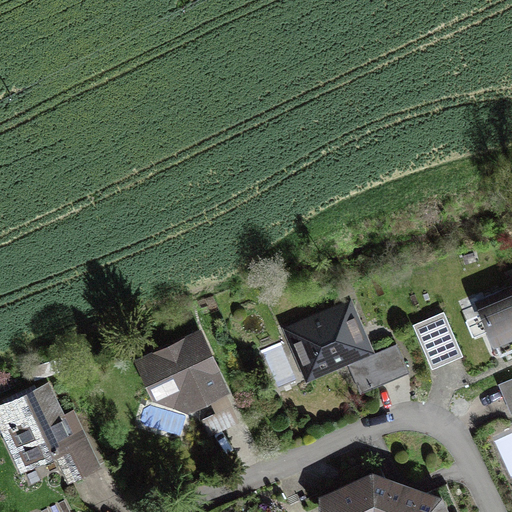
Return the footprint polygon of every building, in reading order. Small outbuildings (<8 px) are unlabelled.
[(511,298),(507,287),(477,300),(500,354),(511,349),(511,298)] [(302,326),(292,330),(310,372),(365,348),(357,330),(362,328),(350,300),(300,321),(302,326)] [(444,314),(417,325),(434,366),(461,355),(444,314)] [(198,324),(133,356),(150,394),(188,403),(206,395),(227,385),(198,324)] [(406,371),(396,346),(362,360),(372,385),(406,371)] [(511,411),(511,379),(500,384),(511,411)] [(227,385),(206,395),(213,410),(201,416),(208,432),(241,416),(227,385)] [(62,418),(47,386),(0,407),(0,418),(23,467),(57,451),(70,479),(97,466),(72,414),(62,418)] [(394,511),(409,474),(369,459),(316,486),(314,506),(320,511),(394,511)] [(409,474),(394,511),(452,511),(440,486),(409,474)]
